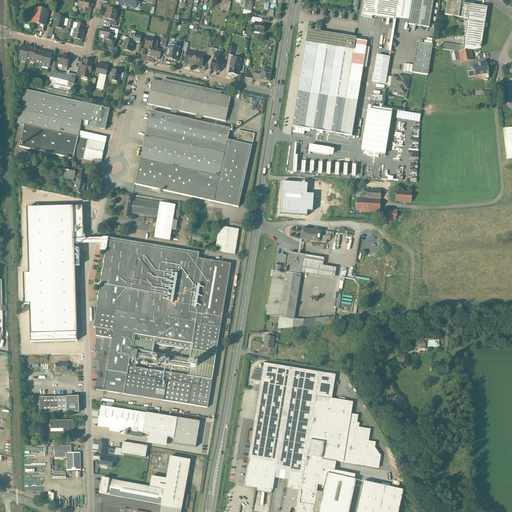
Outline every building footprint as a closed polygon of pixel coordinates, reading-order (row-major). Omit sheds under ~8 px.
[(87,0),(79,0),(78,5),(80,5),(81,7),(81,8),(81,9),(84,10),(85,9),(88,10),(89,6),(88,5),(89,1),(88,1),(87,0)] [(128,0),(127,7),(135,8),(137,0),(128,0)] [(231,2),(223,0),(221,10),(229,12),(231,2)] [(366,0),(365,6),(374,7),(372,16),(396,20),(398,0),(366,0)] [(411,0),(399,0),(396,19),(408,21),(411,0)] [(432,0),(411,0),(408,26),(428,29),(432,0)] [(446,0),(444,15),(458,18),(461,1),(465,1),(465,0),(446,0)] [(365,6),(362,5),(361,16),(372,18),(372,16),(374,7),(365,6)] [(487,7),(470,5),(467,21),(484,24),(487,7)] [(118,11),(106,8),(105,12),(106,13),(105,19),(110,20),(115,21),(118,11)] [(48,11),(36,9),(32,23),(40,24),(45,25),(45,26),(48,11)] [(59,17),(57,17),(56,20),(54,27),(63,29),(64,26),(65,19),(59,17)] [(484,24),(467,21),(462,51),(481,48),(484,24)] [(262,24),(255,23),(253,31),(264,33),(265,24),(264,24),(265,22),(262,22),(262,24)] [(344,36),(319,32),(320,30),(315,29),(315,31),(308,30),(297,92),(356,102),(359,87),(361,87),(363,72),(362,72),(367,42),(354,40),(355,38),(344,36)] [(76,30),(75,30),(73,38),(81,40),(83,31),(76,30)] [(109,31),(104,30),(104,32),(101,31),(100,38),(105,39),(113,41),(114,34),(110,33),(110,31),(109,31)] [(141,37),(135,35),(133,43),(140,44),(141,37)] [(158,40),(147,37),(145,48),(151,50),(152,44),(157,45),(158,40)] [(129,42),(125,41),(123,50),(131,52),(133,43),(129,42)] [(178,43),(173,42),(172,46),(169,45),(168,48),(166,57),(166,59),(177,62),(180,48),(177,47),(178,43)] [(432,45),(417,43),(412,73),(427,75),(432,45)] [(157,45),(152,44),(151,50),(150,56),(160,58),(162,50),(157,49),(158,45),(157,45)] [(37,49),(22,46),(19,58),(20,58),(19,60),(26,61),(26,60),(34,62),(34,63),(37,50),(37,49)] [(264,54),(269,57),(272,51),(267,48),(264,54)] [(52,54),(37,50),(34,63),(42,65),(42,66),(49,68),(52,54)] [(471,50),(459,52),(461,63),(473,61),(471,50)] [(196,53),(188,51),(185,63),(190,65),(190,64),(193,64),(196,53)] [(203,55),(196,53),(193,64),(196,65),(196,66),(201,67),(203,55)] [(69,57),(60,55),(58,65),(62,66),(62,67),(67,68),(69,57)] [(390,57),(377,55),(372,83),(385,85),(390,57)] [(241,60),(232,57),(228,73),(238,75),(241,60)] [(214,61),(212,60),(210,69),(220,71),(222,63),(220,62),(214,61)] [(92,62),(84,61),(81,71),(82,71),(89,73),(90,73),(92,62)] [(104,66),(98,64),(96,73),(96,72),(100,73),(100,74),(106,75),(106,76),(108,66),(104,65),(104,66)] [(487,65),(474,67),(475,77),(489,75),(487,65)] [(255,69),(246,68),(245,78),(253,79),(253,78),(254,71),(255,69)] [(121,72),(112,70),(112,73),(110,80),(119,82),(121,72)] [(271,72),(262,70),(262,72),(261,79),(261,80),(269,82),(271,72)] [(55,72),(51,71),(47,91),(47,92),(71,98),(76,76),(69,75),(69,74),(68,74),(68,75),(55,72)] [(262,72),(254,71),(253,78),(261,79),(262,72)] [(100,74),(99,79),(97,89),(103,90),(106,75),(100,74)] [(404,78),(393,76),(393,77),(391,86),(391,87),(398,88),(398,91),(404,92),(405,87),(408,88),(409,77),(404,76),(404,78)] [(231,97),(153,80),(147,104),(225,121),(231,97)] [(104,108),(46,95),(47,92),(47,91),(28,86),(19,125),(24,126),(19,147),(73,159),(73,157),(83,159),(88,140),(78,137),(79,132),(81,125),(105,130),(109,109),(104,108)] [(356,102),(297,92),(291,126),(350,137),(356,102)] [(427,113),(434,108),(430,104),(424,109),(427,113)] [(392,113),(369,110),(363,151),(386,154),(392,113)] [(230,128),(151,111),(140,160),(219,177),(213,202),(238,207),(252,145),(236,142),(227,140),(230,128)] [(395,119),(419,122),(420,114),(396,111),(395,119)] [(407,129),(408,125),(398,124),(397,132),(405,133),(405,129),(407,129)] [(511,128),(503,129),(505,158),(511,157),(511,128)] [(255,134),(239,130),(236,142),(252,145),(255,134)] [(101,136),(79,132),(78,137),(88,140),(83,159),(101,163),(106,138),(101,136)] [(331,149),(309,145),(308,153),(329,156),(331,149)] [(219,177),(140,160),(135,184),(213,202),(219,177)] [(369,178),(374,178),(374,169),(383,169),(383,164),(377,164),(377,166),(369,165),(369,178)] [(63,179),(74,180),(74,171),(63,170),(63,179)] [(86,183),(78,181),(76,187),(75,187),(74,192),(85,194),(86,189),(85,189),(86,183)] [(307,184),(282,182),(280,214),(307,216),(307,214),(307,211),(312,211),(314,195),(307,194),(307,188),(307,184)] [(381,189),(366,189),(366,198),(366,210),(380,211),(381,189)] [(411,192),(395,190),(394,200),(410,201),(411,192)] [(176,202),(128,194),(124,217),(128,217),(129,214),(157,218),(154,238),(169,240),(176,202)] [(366,198),(356,198),(356,210),(366,210),(366,198)] [(83,206),(27,208),(29,276),(23,276),(24,306),(30,306),(31,343),(77,342),(74,240),(84,240),(83,206)] [(401,210),(388,210),(388,219),(393,219),(401,219),(401,210)] [(239,230),(219,226),(215,251),(235,254),(239,230)] [(320,233),(313,231),(310,231),(302,230),(300,240),(319,243),(319,240),(320,233)] [(187,359),(131,350),(133,340),(216,354),(231,264),(198,259),(199,253),(108,238),(107,247),(105,248),(106,250),(105,259),(103,260),(104,261),(103,271),(101,272),(102,273),(101,283),(99,284),(100,285),(99,294),(97,296),(98,297),(94,328),(95,328),(96,336),(103,337),(101,349),(103,349),(96,390),(207,408),(212,380),(135,367),(136,359),(152,362),(152,360),(157,361),(157,363),(185,368),(188,368),(190,359),(187,359)] [(304,255),(289,253),(287,268),(286,268),(285,273),(286,273),(279,317),(293,320),(294,319),(299,285),(298,285),(299,274),(300,270),(301,270),(302,271),(302,272),(304,272),(306,261),(303,261),(304,255)] [(304,255),(303,261),(306,261),(304,272),(302,272),(302,271),(301,270),(301,273),(334,279),(336,268),(323,266),(324,258),(304,255)] [(266,315),(279,317),(286,273),(285,273),(280,273),(281,266),(275,265),(274,272),(273,272),(266,315)] [(335,311),(335,313),(354,316),(356,314),(360,281),(370,283),(371,276),(354,274),(353,279),(343,277),(341,279),(335,311)] [(277,329),(303,327),(304,320),(294,319),(293,320),(279,317),(277,329)] [(325,318),(304,320),(303,327),(325,325),(325,318)] [(270,338),(265,337),(263,348),(267,349),(266,353),(273,354),(273,350),(272,350),(274,339),(276,339),(276,335),(270,333),(270,338)] [(426,341),(414,342),(415,350),(426,349),(426,341)] [(396,361),(404,363),(405,355),(398,354),(396,361)] [(67,363),(56,364),(56,372),(60,372),(60,373),(72,372),(72,369),(67,369),(67,363)] [(334,376),(264,363),(248,458),(276,462),(290,464),(320,469),(322,459),(331,400),(334,376)] [(79,397),(40,398),(40,418),(47,417),(47,413),(79,412),(79,397)] [(351,404),(331,400),(322,459),(336,461),(379,468),(379,457),(372,456),(374,444),(367,443),(369,431),(357,429),(358,424),(355,424),(356,416),(349,415),(351,404)] [(146,413),(101,406),(98,426),(120,430),(119,434),(127,435),(128,431),(143,433),(146,413)] [(177,418),(146,413),(143,433),(174,438),(177,418)] [(73,420),(50,421),(50,426),(54,426),(54,427),(64,427),(65,439),(79,439),(79,433),(73,433),(73,420)] [(59,446),(53,446),(53,451),(54,451),(54,458),(66,458),(66,453),(71,453),(71,445),(59,446)] [(123,445),(121,455),(149,460),(151,450),(123,445)] [(80,453),(73,453),(71,453),(66,453),(66,458),(66,471),(80,470),(80,453)] [(114,458),(105,456),(106,454),(98,453),(97,456),(100,457),(100,461),(99,461),(100,461),(99,464),(107,466),(107,467),(112,468),(114,457),(114,458)] [(190,460),(170,457),(166,479),(152,476),(150,487),(184,494),(190,460)] [(276,462),(248,458),(244,486),(272,491),(275,468),(276,462)] [(336,461),(322,459),(320,469),(317,485),(324,486),(327,474),(354,480),(355,475),(342,472),(332,471),(334,463),(336,463),(336,461)] [(290,464),(276,462),(275,468),(289,471),(290,464)] [(320,469),(290,464),(289,471),(286,489),(298,491),(296,503),(314,506),(317,485),(320,469)] [(354,480),(327,474),(324,486),(318,511),(348,511),(356,480),(354,480)] [(139,484),(134,483),(133,484),(102,478),(100,494),(107,495),(161,505),(182,509),(184,494),(150,487),(138,485),(139,484)] [(396,511),(400,494),(361,485),(355,511),(396,511)] [(298,491),(286,489),(282,511),(289,511),(290,509),(291,509),(290,511),(294,511),(294,510),(295,510),(296,503),(298,491)] [(313,511),(314,506),(296,503),(295,510),(294,511),(313,511)]
